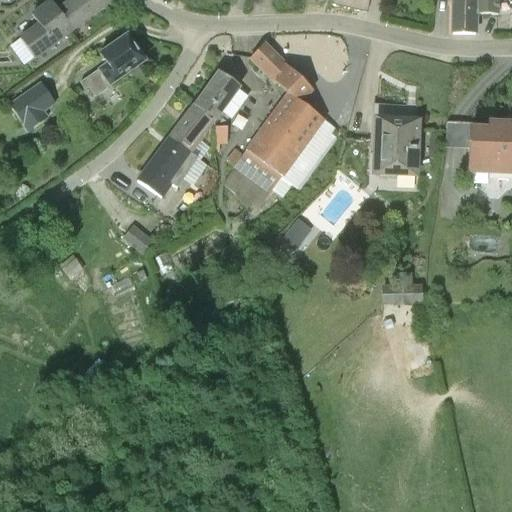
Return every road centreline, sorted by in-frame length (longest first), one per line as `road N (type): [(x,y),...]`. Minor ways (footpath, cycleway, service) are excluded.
road 1 (unclassified): [(511,47),(438,46),(323,21),(202,23)]
road 2 (residential): [(0,234),(133,133),(178,74),(202,23)]
